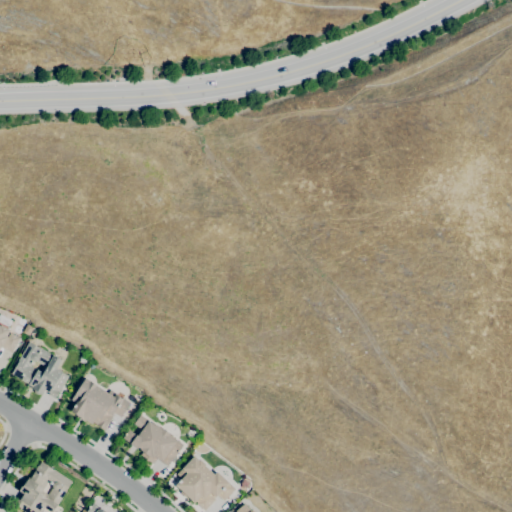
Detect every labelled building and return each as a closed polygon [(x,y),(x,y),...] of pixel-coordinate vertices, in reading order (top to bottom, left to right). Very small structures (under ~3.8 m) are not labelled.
[(0,314),(11,321),(10,324),(9,323),(8,327),(7,329),(9,330),(6,337),(7,337),(9,333),(19,338),(11,353),(0,347),(0,314)] [(28,336),(22,332),(27,324),(33,328),(28,336)] [(54,398),(48,395),(49,393),(44,390),(41,394),(40,394),(37,395),(34,393),(33,390),(26,386),(28,384),(11,374),(18,361),(17,361),(29,342),(38,347),(39,347),(52,355),(53,355),(61,360),(56,368),(62,372),(68,376),(58,393),(57,392),(54,398)] [(104,431),(95,425),(95,424),(92,422),(91,424),(85,420),(84,421),(76,416),(70,411),(75,403),(70,400),(85,378),(107,393),(109,390),(129,403),(119,418),(113,413),(111,417),(112,417),(105,427),(106,428),(104,431)] [(167,466),(156,458),(152,464),(148,461),(147,462),(144,459),(144,458),(140,455),(142,452),(139,450),(140,449),(138,447),(136,449),(122,438),(128,430),(136,435),(137,436),(141,430),(133,424),(140,415),(154,425),(155,424),(161,429),(162,428),(169,433),(173,435),(172,437),(182,445),(178,450),(179,451),(178,453),(177,452),(167,466)] [(204,511),(196,504),(197,503),(195,501),(194,503),(187,497),(186,498),(179,492),(181,491),(175,485),(181,479),(176,474),(194,456),(198,460),(199,459),(205,465),(204,466),(213,474),(216,471),(234,488),(223,501),(217,495),(215,497),(214,498),(215,499),(204,511)] [(24,511),(19,508),(13,504),(18,498),(20,499),(23,494),(18,491),(23,483),(24,484),(28,477),(29,478),(34,471),(35,469),(34,469),(37,465),(38,466),(41,461),(52,469),(53,469),(71,481),(65,491),(66,491),(51,511),(49,511),(44,507),(40,511),(24,511)] [(87,511),(86,511),(89,508),(88,507),(89,505),(90,506),(93,503),(94,504),(94,503),(100,508),(100,507),(105,511),(87,511)] [(235,511),(244,503),(251,511),(235,511)]
